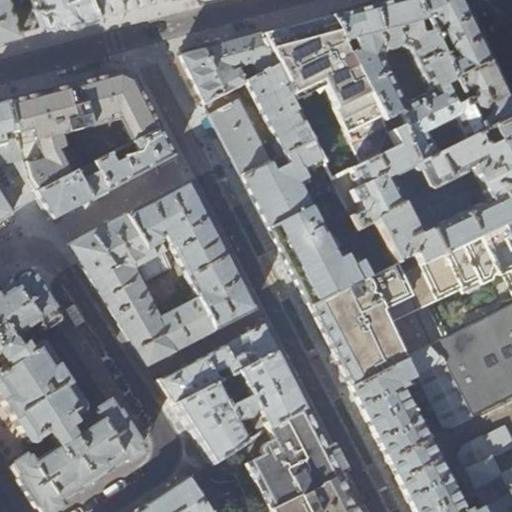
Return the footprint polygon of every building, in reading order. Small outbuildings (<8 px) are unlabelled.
[(0,0),(0,38),(21,33),(21,30),(19,30),(6,0),(0,0)] [(94,14),(88,0),(29,0),(39,25),(40,28),(94,14)] [(88,0),(94,14),(128,4),(145,0),(88,0)] [(411,0),(391,0),(380,3),(327,17),(386,133),(387,133),(397,128),(413,165),(453,146),(450,141),(430,151),(421,132),(435,126),(438,130),(451,124),(460,143),(478,134),(471,120),(467,112),(451,79),(443,63),(436,49),(430,37),(429,34),(411,0)] [(411,0),(429,34),(438,30),(451,59),(443,63),(451,79),(489,63),(480,45),(458,0),(411,0)] [(275,68),(292,103),(321,88),(357,165),(377,154),(385,134),(386,133),(327,17),(315,21),(259,35),(275,68)] [(201,105),(244,84),(275,68),(259,35),(220,46),(177,58),(193,88),(201,105)] [(432,35),(430,37),(436,49),(440,47),(438,43),(440,41),(437,36),(434,35),(432,35)] [(511,111),(504,95),(489,63),(451,79),(467,112),(472,109),(477,111),(479,116),(471,120),(478,134),(511,118),(511,111)] [(292,103),(275,68),(244,84),(283,156),(311,142),(292,103)] [(122,148),(158,129),(142,98),(132,80),(125,76),(119,73),(69,86),(6,103),(16,143),(19,151),(22,166),(26,179),(34,193),(92,163),(118,150),(122,148)] [(239,178),(267,163),(235,101),(207,115),(223,147),(239,178)] [(0,104),(0,147),(16,143),(6,103),(0,104)] [(356,212),(347,216),(354,230),(371,221),(393,264),(410,255),(417,267),(511,220),(511,118),(478,134),(460,143),(453,146),(413,165),(397,128),(387,133),(386,133),(385,134),(395,146),(377,154),(357,165),(348,170),(357,188),(348,191),(352,201),(357,204),(356,208),(356,212)] [(145,171),(172,157),(165,144),(158,129),(122,148),(127,156),(123,159),(118,150),(92,163),(34,193),(33,193),(36,198),(50,220),(145,171)] [(329,178),(311,142),(283,156),(276,159),(271,161),(267,163),(239,178),(257,212),(275,247),(292,280),(307,309),(369,277),(358,257),(349,262),(346,257),(343,251),(334,255),(329,246),(302,193),(329,178)] [(0,221),(23,206),(36,198),(33,193),(34,193),(26,179),(22,166),(19,151),(16,143),(0,147),(0,221)] [(271,161),(276,159),(274,153),(268,156),(271,161)] [(252,311),(221,252),(185,183),(131,212),(79,239),(67,247),(99,296),(131,344),(145,366),(179,349),(232,321),(252,311)] [(511,220),(417,267),(452,336),(511,304),(511,220)] [(343,251),(338,242),(329,246),(334,255),(343,251)] [(358,257),(356,252),(346,257),(349,262),(358,257)] [(434,345),(399,275),(393,264),(369,277),(307,309),(314,323),(348,388),(427,348),(434,345)] [(0,290),(0,364),(2,368),(0,369),(0,405),(19,435),(20,434),(28,446),(45,434),(50,442),(26,457),(25,456),(7,467),(21,488),(36,511),(43,511),(88,483),(139,450),(125,428),(39,295),(26,274),(0,290)] [(511,396),(511,304),(452,336),(435,344),(434,345),(427,348),(441,359),(471,417),(511,396)] [(227,371),(229,377),(274,354),(267,341),(260,327),(234,341),(188,364),(155,381),(162,392),(171,407),(216,384),(212,375),(223,369),(227,371)] [(477,511),(461,511),(397,385),(409,378),(414,387),(419,385),(441,428),(452,429),(472,419),(471,417),(441,359),(427,348),(348,388),(391,472),(412,511),(511,511),(511,469),(501,475),(492,458),(511,448),(511,442),(504,427),(482,437),(481,436),(461,446),(456,455),(460,465),(453,468),(468,498),(475,495),(479,504),(475,506),(478,511),(477,511)] [(274,354),(229,377),(216,384),(171,407),(189,435),(209,464),(209,466),(219,459),(253,437),(249,432),(241,436),(233,422),(238,420),(241,421),(245,421),(248,419),(249,417),(258,434),(264,430),(302,409),(287,380),(274,354)] [(337,476),(318,439),(302,409),(264,430),(274,450),(243,464),(270,511),(337,476)] [(213,472),(209,466),(209,464),(199,471),(203,478),(213,472)] [(355,511),(337,476),(270,511),(269,511),(268,511),(355,511)] [(152,501),(135,511),(204,511),(183,481),(178,484),(152,501)]
